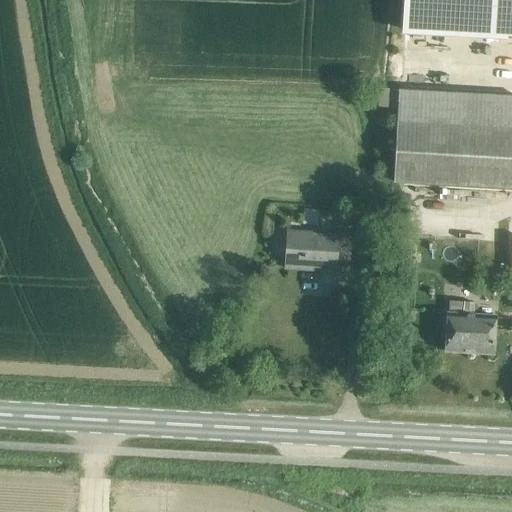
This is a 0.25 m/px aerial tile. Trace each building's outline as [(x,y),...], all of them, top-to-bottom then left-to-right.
[(511,0),(406,0),(405,33),(511,38),(511,0)] [(397,91),(378,90),(377,109),(396,109),(397,91)] [(396,184),(511,190),(511,98),(401,92),(396,184)] [(350,264),(352,228),(337,227),(336,236),(287,233),(285,269),(304,271),(304,267),(335,269),(336,263),(350,264)] [(448,315),(445,352),(492,355),(494,318),(473,317),(474,304),(449,302),(448,315)] [(333,501),(349,502),(349,487),(333,487),(333,501)]
